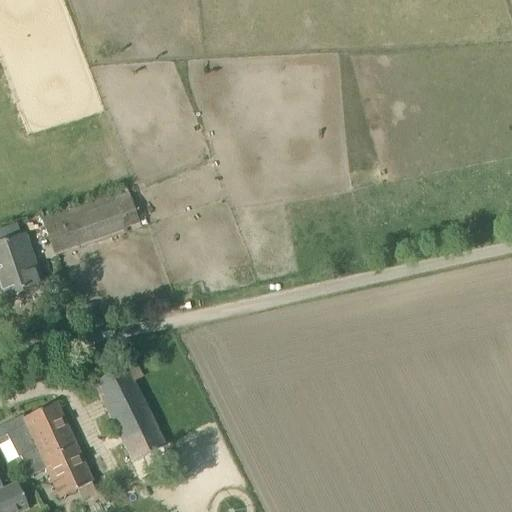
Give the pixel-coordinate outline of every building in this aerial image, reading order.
[(138,224),(127,192),(44,222),(55,254),(138,224)] [(24,238),(5,245),(0,246),(0,296),(1,299),(40,286),(24,238)] [(92,384),(111,421),(145,486),(175,471),(131,384),(142,378),(134,362),(92,384)] [(21,458),(29,475),(31,474),(25,462),(39,456),(39,457),(73,441),(55,403),(22,420),(21,418),(0,428),(0,511),(23,511),(27,510),(17,493),(19,492),(15,483),(2,489),(0,485),(0,439),(6,436),(18,460),(21,458)] [(93,483),(73,441),(39,457),(39,456),(25,462),(31,474),(29,475),(30,478),(44,470),(58,501),(93,483)]
